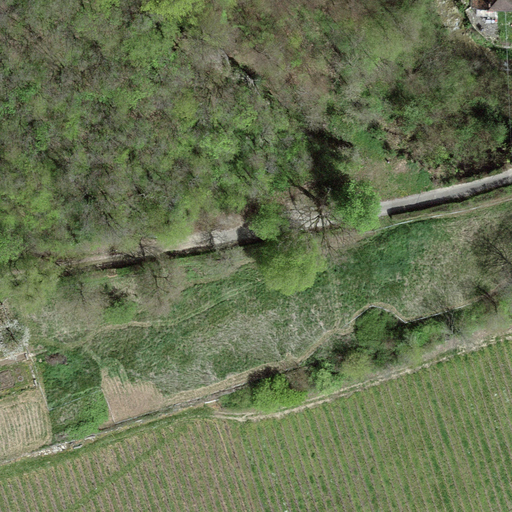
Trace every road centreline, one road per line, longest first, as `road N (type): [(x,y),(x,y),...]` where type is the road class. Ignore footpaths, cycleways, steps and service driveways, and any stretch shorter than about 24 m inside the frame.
road 1 (track): [(511,179),(0,282)]
road 2 (track): [(511,339),(299,403)]
